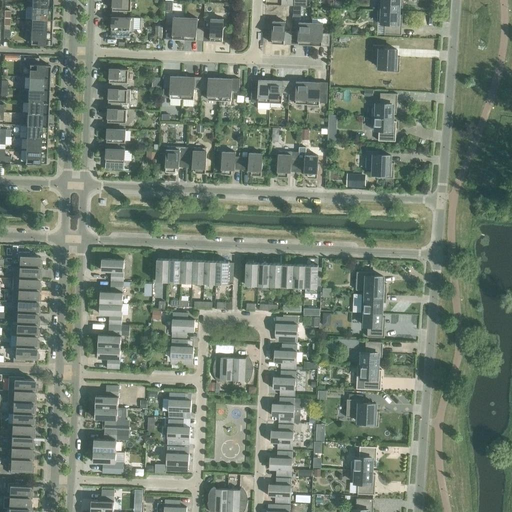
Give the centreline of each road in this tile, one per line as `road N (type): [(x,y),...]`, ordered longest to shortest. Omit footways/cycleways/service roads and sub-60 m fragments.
road 1 (residential): [(440,199),(83,185)]
road 2 (residential): [(80,239),(436,255)]
road 3 (residential): [(203,379),(213,317),(235,313),(262,324),(259,511)]
road 4 (residential): [(417,511),(436,255)]
road 5 (residential): [(440,199),(455,0)]
road 6 (residential): [(255,61),(88,54)]
road 7 (residential): [(75,374),(80,239)]
road 8 (residential): [(64,239),(59,373)]
road 9 (residential): [(83,185),(88,54)]
road 10 (residential): [(72,53),(67,184)]
road 11 (residential): [(75,374),(203,379)]
road 12 (residential): [(198,489),(70,485)]
